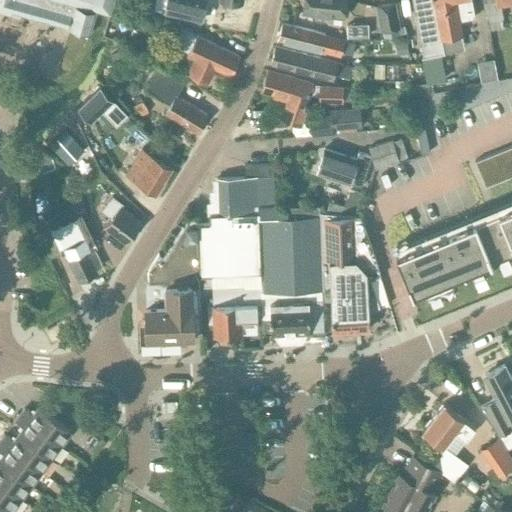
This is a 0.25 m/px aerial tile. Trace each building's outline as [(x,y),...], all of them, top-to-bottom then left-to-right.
[(0,0),(0,13),(11,16),(12,12),(90,34),(97,10),(110,14),(114,0),(0,0)] [(162,13),(201,23),(206,0),(155,0),(153,9),(163,12),(162,13)] [(343,16),(345,0),(304,0),(303,12),(343,16)] [(412,0),(419,37),(423,56),(421,56),(421,61),(424,72),(426,82),(414,85),(416,96),(429,94),(428,93),(446,89),(444,79),(447,78),(442,54),(445,54),(442,39),(463,35),(460,20),(475,17),(471,0),(412,0)] [(511,0),(482,0),(489,30),(505,27),(501,7),(511,4),(511,0)] [(382,31),(383,38),(407,37),(404,25),(400,26),(396,2),(375,5),(380,31),(382,31)] [(135,24),(130,10),(115,15),(120,29),(135,24)] [(278,39),(339,55),(340,52),(352,54),(355,43),(343,41),(344,39),(282,23),(278,39)] [(345,25),(345,37),(367,36),(367,24),(345,25)] [(197,35),(196,36),(182,29),(175,46),(189,53),(187,55),(195,59),(188,73),(205,82),(212,67),(231,76),(240,56),(197,35)] [(272,62),(333,78),(334,74),(349,78),(353,66),(337,62),(276,46),(272,62)] [(176,95),(184,82),(160,68),(147,90),(170,104),(165,113),(198,133),(209,115),(176,95)] [(282,116),(300,121),(305,105),(306,105),(310,94),(318,96),(318,102),(342,103),(343,85),(318,84),(318,85),(313,83),(268,69),(262,89),(288,97),(282,116)] [(100,86),(77,108),(91,122),(102,111),(116,126),(128,115),(100,86)] [(362,127),(360,107),(331,110),(333,130),(362,127)] [(84,149),(65,129),(49,144),(68,164),(84,149)] [(128,154),(135,143),(122,135),(115,146),(128,154)] [(368,147),(375,169),(400,162),(399,160),(408,158),(401,138),(393,141),(392,139),(368,147)] [(95,164),(115,177),(127,158),(108,145),(95,164)] [(511,145),(475,161),(486,187),(511,176),(511,145)] [(172,167),(143,149),(126,175),(156,193),(172,167)] [(349,182),(360,186),(370,156),(358,152),(356,159),(325,149),(317,171),(349,182)] [(218,189),(242,206),(256,206),(275,205),(273,164),(245,165),(246,177),(217,178),(218,189)] [(258,319),(261,319),(256,206),(242,206),(218,189),(214,189),(215,201),(212,201),(212,215),(207,215),(208,222),(196,222),(199,286),(212,286),(212,304),(208,304),(208,322),(213,322),(214,335),(242,334),(241,321),(258,321),(258,319)] [(350,190),(344,206),(357,211),(363,195),(350,190)] [(104,226),(126,243),(142,223),(122,207),(123,205),(113,196),(101,211),(110,218),(104,226)] [(262,333),(275,333),(279,336),(279,338),(300,337),(300,335),(304,332),(324,330),(323,298),(322,298),(322,289),(320,289),(318,210),(319,210),(318,206),(288,206),(288,205),(275,205),(256,206),(261,319),(262,333)] [(511,205),(396,253),(414,297),(415,296),(465,275),(465,276),(467,275),(491,265),(493,264),(492,264),(511,256),(511,205)] [(360,215),(319,210),(318,210),(320,289),(322,289),(330,289),(330,308),(331,308),(331,330),(370,329),(369,312),(380,307),(380,306),(388,304),(379,277),(380,276),(372,253),(373,253),(360,215)] [(34,222),(49,257),(64,250),(52,227),(64,222),(59,211),(34,222)] [(64,222),(52,227),(64,250),(79,282),(98,273),(96,269),(103,266),(79,215),(64,222)] [(202,336),(199,286),(196,222),(193,220),(188,220),(185,224),(186,227),(182,225),(163,256),(158,253),(148,270),(148,282),(146,282),(147,306),(145,306),(146,338),(202,336)] [(511,379),(504,364),(485,374),(499,401),(495,403),(493,399),(479,406),(507,448),(511,445),(511,436),(504,421),(511,417),(511,379)] [(176,401),(164,401),(164,412),(177,412),(176,401)] [(422,431),(443,447),(456,430),(466,438),(475,427),(444,403),(422,431)] [(20,414),(61,445),(71,431),(38,406),(33,414),(25,408),(20,414)] [(18,433),(51,458),(61,445),(20,414),(15,421),(23,427),(18,433)] [(0,441),(41,471),(51,458),(18,433),(13,440),(5,434),(0,441)] [(0,458),(0,461),(32,484),(41,471),(0,441),(0,450),(4,453),(0,458)] [(511,462),(498,442),(486,450),(499,470),(511,462)] [(466,464),(443,447),(431,462),(454,480),(466,464)] [(399,473),(382,503),(398,511),(423,511),(434,493),(431,491),(441,473),(442,472),(441,471),(415,457),(404,476),(399,473)] [(0,481),(22,498),(32,484),(0,461),(0,481)] [(22,498),(0,481),(0,501),(7,507),(12,511),(22,498)] [(247,499),(241,510),(245,511),(264,511),(266,509),(247,499)] [(220,511),(223,507),(214,501),(208,511),(220,511)]
